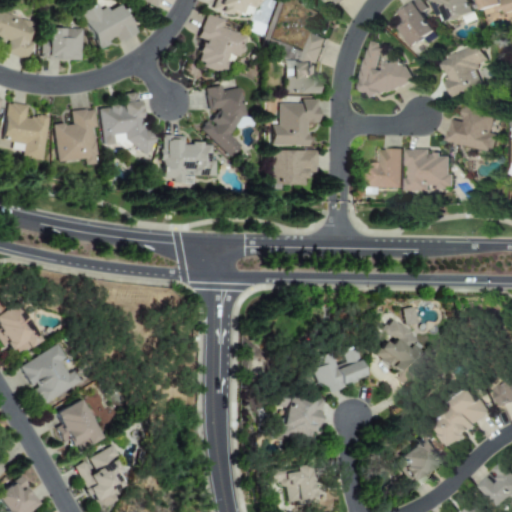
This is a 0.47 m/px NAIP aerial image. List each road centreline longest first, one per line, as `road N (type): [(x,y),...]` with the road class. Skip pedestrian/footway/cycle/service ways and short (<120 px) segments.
road 1 (tertiary): [(220,280),(511,286)]
road 2 (tertiary): [(511,245),(220,241)]
road 3 (residential): [(337,242),(343,69),(354,34),(378,0)]
road 4 (tertiary): [(220,280),(220,461),(229,511)]
road 5 (residential): [(0,77),(60,87),(115,75),(164,39),(188,0)]
road 6 (secondary): [(220,241),(104,230),(0,208)]
road 7 (secondary): [(0,250),(132,275),(220,280)]
road 8 (residential): [(71,511),(0,392)]
road 9 (residential): [(511,433),(411,511)]
